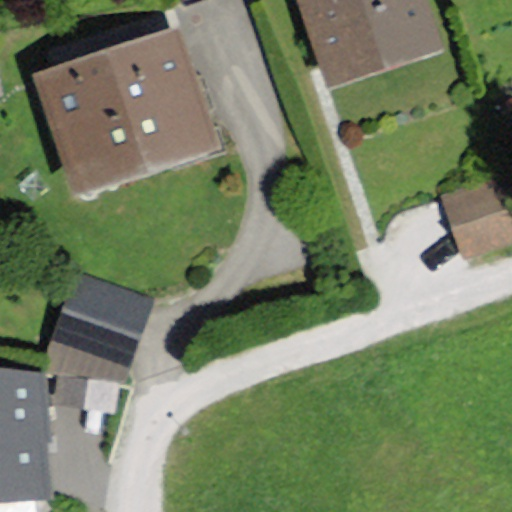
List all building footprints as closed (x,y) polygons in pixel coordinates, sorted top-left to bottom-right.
[(307,0),(334,82),(430,50),(413,0),(307,0)] [(45,75),(78,183),(212,142),(179,34),(108,56),(45,75)] [(448,198),(465,254),(511,239),(511,221),(500,182),(448,198)] [(80,270),(54,338),(128,366),(154,299),(80,270)] [(0,376),(0,496),(47,493),(39,374),(0,376)]
